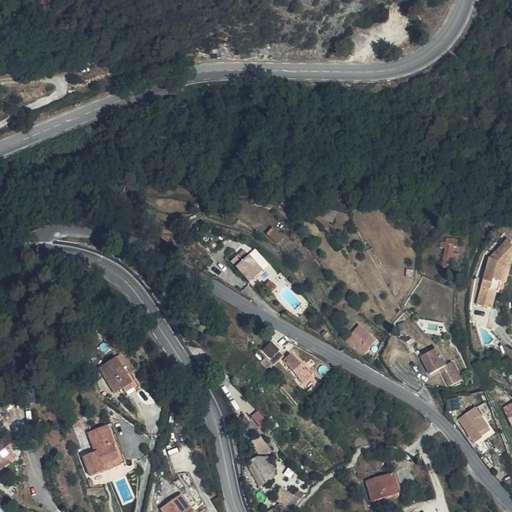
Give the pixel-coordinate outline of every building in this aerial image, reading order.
[(507,201),(485,196),(482,206),(503,211),(507,201)] [(503,211),(482,206),(479,214),(501,220),(503,211)] [(328,230),(325,237),(338,243),(341,236),(328,230)] [(244,250),(232,260),(236,265),(249,255),(244,250)] [(285,253),(279,259),(292,271),(298,265),(285,253)] [(463,267),(455,264),(453,269),(450,282),(458,285),(463,267)] [(203,265),(198,271),(209,282),(215,276),(203,265)] [(511,292),(511,291),(511,266),(493,287),(498,288),(495,298),(491,296),(483,333),(497,336),(501,319),(505,320),(507,308),(511,292)] [(251,272),(246,276),(251,281),(256,277),(251,272)] [(271,293),(256,277),(251,281),(246,276),(239,283),(260,304),(271,293)] [(364,357),(374,341),(375,339),(362,331),(351,347),(364,357)] [(263,348),(272,359),(282,351),(273,340),(263,348)] [(374,341),(364,357),(371,362),(382,346),(374,341)] [(295,349),(284,359),(305,383),(317,373),(295,349)] [(123,387),(127,393),(138,387),(120,355),(98,368),(112,394),(123,387)] [(266,366),(275,378),(286,369),(277,358),(266,366)] [(467,406),(473,404),(468,385),(458,388),(452,370),(435,375),(441,393),(452,390),(454,397),(459,410),(467,408),(467,406)] [(294,378),(284,386),(303,408),(315,397),(309,391),(307,392),(294,378)] [(82,456),(89,476),(124,463),(110,424),(88,433),(95,452),(82,456)] [(469,438),(488,461),(502,450),(493,439),(483,426),(469,438)] [(0,472),(2,471),(0,468),(0,467),(10,459),(13,463),(19,459),(19,457),(13,450),(10,447),(16,442),(11,436),(8,432),(0,437),(0,472)] [(18,446),(16,442),(10,447),(13,450),(19,446),(18,446)] [(254,446),(248,449),(256,458),(261,454),(254,446)] [(502,450),(488,461),(491,466),(506,455),(502,450)] [(0,468),(2,471),(13,463),(10,459),(0,467),(0,468)] [(254,486),(261,504),(270,501),(263,482),(254,486)] [(193,511),(181,494),(161,509),(162,511),(193,511)] [(400,511),(395,495),(369,502),(371,511),(400,511)]
